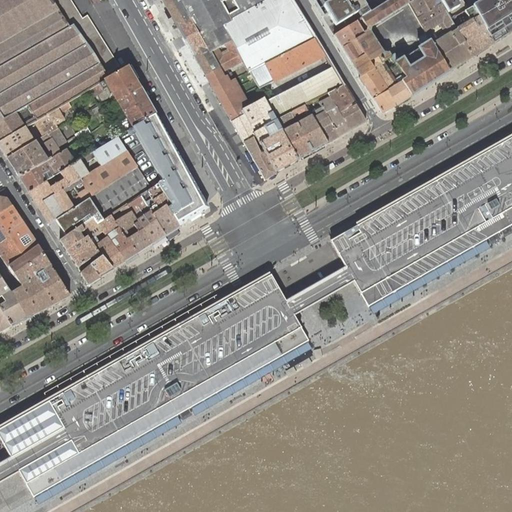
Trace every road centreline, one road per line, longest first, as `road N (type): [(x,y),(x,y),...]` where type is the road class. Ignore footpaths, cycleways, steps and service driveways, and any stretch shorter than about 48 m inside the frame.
road 1 (secondary): [(0,408),(271,253)]
road 2 (secondary): [(267,245),(0,396)]
road 3 (secondary): [(511,103),(267,245)]
road 4 (secondary): [(271,253),(511,116)]
road 5 (tertiary): [(124,0),(246,209)]
road 6 (residential): [(246,209),(84,301)]
road 7 (residential): [(382,131),(246,209)]
road 8 (residential): [(382,131),(303,0)]
road 9 (residential): [(511,55),(382,131)]
road 10 (residential): [(5,176),(84,301)]
